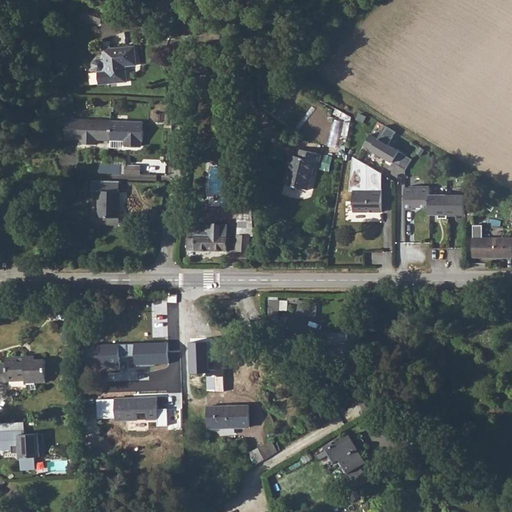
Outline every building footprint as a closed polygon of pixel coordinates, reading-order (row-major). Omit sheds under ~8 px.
[(101,13),(87,10),(84,20),(103,25),(105,15),(101,13)] [(138,46),(106,49),(107,58),(100,59),(97,63),(97,68),(101,71),(102,83),(110,83),(130,81),(128,65),(140,64),(138,46)] [(100,139),(113,140),(114,121),(64,119),(64,138),(82,139),(81,144),(100,145),(100,139)] [(114,121),(113,140),(127,141),(127,147),(143,147),(144,141),(145,141),(146,122),(114,121)] [(362,147),(391,163),(406,170),(411,159),(388,146),(396,133),(384,126),(376,138),(370,135),(362,147)] [(292,157),(285,185),(310,191),(317,163),(321,165),(323,156),(301,151),(299,159),(292,157)] [(348,192),(355,192),(383,192),(381,174),(353,157),(348,192)] [(101,172),(101,180),(120,181),(121,181),(122,173),(101,172)] [(384,176),(384,189),(392,189),(392,176),(384,176)] [(101,180),(93,180),(92,190),(100,190),(99,216),(120,217),(121,191),(120,191),(120,181),(101,180)] [(404,210),(428,209),(428,196),(428,187),(403,187),(404,210)] [(383,192),(355,192),(355,211),(383,212),(383,192)] [(428,209),(428,216),(464,217),(463,195),(428,196),(428,209)] [(237,221),(237,235),(248,235),(248,221),(237,221)] [(187,232),(187,249),(226,250),(228,224),(216,223),(216,222),(211,222),(211,223),(195,223),(195,233),(194,233),(193,231),(193,230),(192,230),(191,230),(190,230),(189,230),(189,231),(189,232),(187,232)] [(478,239),(469,239),(469,258),(508,259),(508,240),(478,239)] [(345,314),(346,299),(326,296),(324,311),(345,314)] [(119,368),(119,342),(80,342),(81,368),(119,368)] [(168,364),(168,342),(134,343),(134,364),(168,364)] [(222,342),(193,343),(194,373),(207,373),(207,390),(224,390),(222,342)] [(5,364),(0,364),(0,382),(6,383),(6,381),(23,381),(24,391),(34,390),(34,382),(44,382),(44,361),(25,361),(24,357),(5,358),(5,364)] [(163,421),(163,399),(122,399),(122,421),(163,421)] [(482,402),(476,410),(496,425),(502,417),(482,402)] [(255,410),(214,410),(214,432),(255,432),(255,410)] [(466,425),(454,442),(463,448),(475,431),(466,425)] [(22,434),(22,430),(0,430),(0,449),(9,449),(9,453),(17,453),(19,453),(19,456),(17,456),(18,470),(32,469),(32,457),(37,456),(36,444),(41,444),(41,433),(22,434)] [(256,463),(279,451),(273,439),(250,451),(256,463)] [(334,442),(310,456),(319,470),(323,468),(331,481),(350,470),(334,442)]
